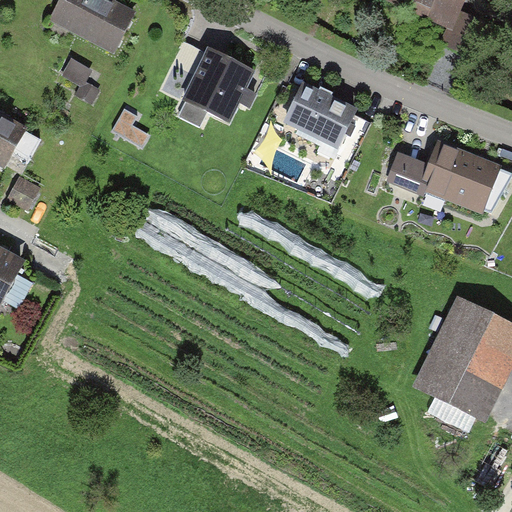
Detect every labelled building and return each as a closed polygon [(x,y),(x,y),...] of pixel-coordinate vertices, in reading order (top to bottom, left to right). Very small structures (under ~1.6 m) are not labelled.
[(143,14),(116,0),(65,0),(54,22),(121,56),(143,14)] [(386,0),(458,35),(474,0),(386,0)] [(234,128),(261,77),(211,51),(185,103),(234,128)] [(74,61),(66,76),(85,86),(93,71),(74,61)] [(305,94),(285,133),(338,159),(357,120),(305,94)] [(148,147),(157,128),(125,113),(116,131),(148,147)] [(34,135),(0,116),(0,165),(14,173),(34,135)] [(442,162),(430,194),(490,217),(509,169),(448,146),(442,162)] [(442,162),(405,148),(393,180),(430,194),(442,162)] [(47,186),(23,175),(11,202),(34,213),(47,186)] [(32,264),(0,249),(0,312),(7,316),(32,264)] [(498,422),(511,391),(511,322),(467,302),(426,388),(498,422)] [(511,441),(500,437),(482,482),(500,490),(511,461),(511,441)]
